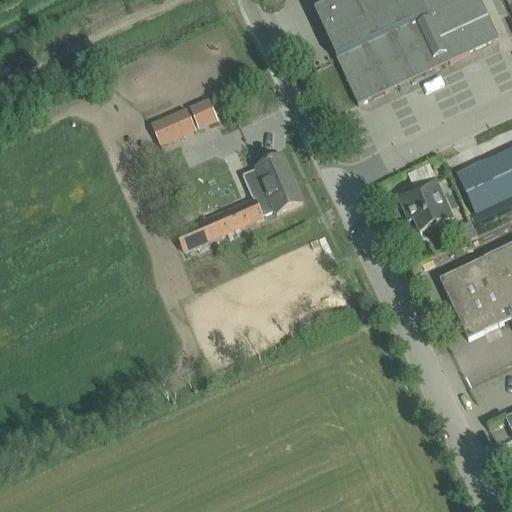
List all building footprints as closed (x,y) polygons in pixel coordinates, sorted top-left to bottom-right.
[(338,62),(365,49),(378,43),(357,0),(347,0),(316,14),(338,62)] [(357,0),(378,43),(391,37),(404,31),(389,0),(357,0)] [(430,19),(420,0),(389,0),(404,31),(418,25),(430,19)] [(429,50),(491,21),(480,0),(420,0),(430,19),(418,25),(429,50)] [(439,71),(500,43),(491,21),(429,50),(439,71)] [(439,71),(429,50),(418,25),(404,31),(391,37),(412,83),(439,71)] [(386,95),(412,83),(391,37),(378,43),(365,49),(386,95)] [(359,108),(386,95),(365,49),(338,62),(359,108)] [(156,126),(151,128),(160,146),(161,150),(197,134),(187,112),(156,126)] [(511,153),(458,178),(476,216),(511,199),(511,153)] [(259,197),(265,211),(273,208),(277,216),(302,205),(283,160),(257,171),(267,194),(259,197)] [(406,216),(410,214),(420,236),(449,223),(439,201),(443,199),(436,182),(398,199),(406,216)] [(255,202),(177,236),(185,255),(263,221),(255,202)] [(471,223),(455,230),(462,245),(463,245),(478,238),(471,223)] [(511,249),(485,262),(440,283),(469,343),(511,322),(511,249)]
